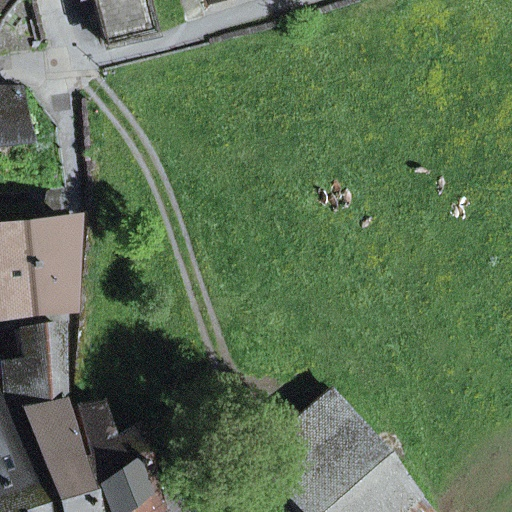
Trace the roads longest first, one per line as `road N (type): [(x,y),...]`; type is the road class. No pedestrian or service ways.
road 1 (track): [(71,59),(139,143),(252,430)]
road 2 (residential): [(55,0),(71,59),(0,69)]
